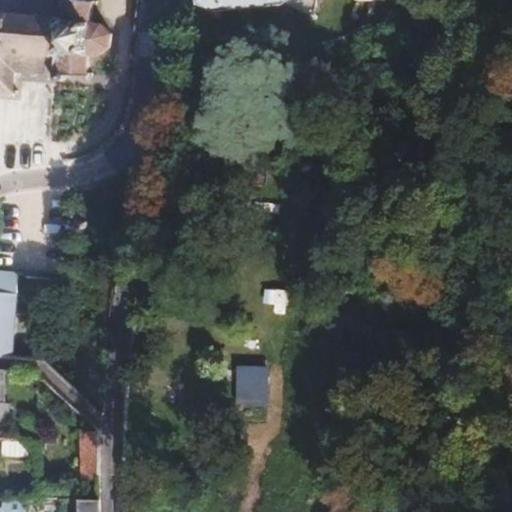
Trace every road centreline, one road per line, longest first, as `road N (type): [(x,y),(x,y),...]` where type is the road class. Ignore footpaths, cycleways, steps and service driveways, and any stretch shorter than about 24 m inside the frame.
road 1 (residential): [(124,156),(111,511)]
road 2 (residential): [(124,156),(138,131),(152,0)]
road 3 (residential): [(0,186),(94,174),(124,156)]
